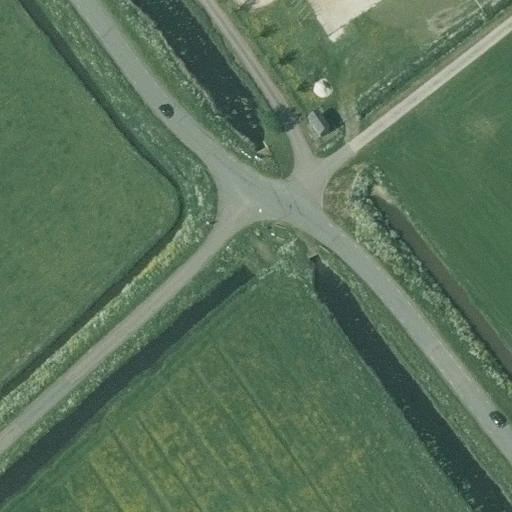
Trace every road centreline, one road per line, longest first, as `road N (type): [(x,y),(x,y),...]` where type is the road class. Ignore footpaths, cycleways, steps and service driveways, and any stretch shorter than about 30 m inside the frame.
road 1 (tertiary): [(511,456),(368,273),(281,201),(252,198)]
road 2 (unclassified): [(0,446),(169,291),(252,198)]
road 3 (tertiary): [(252,198),(161,106),(82,0)]
